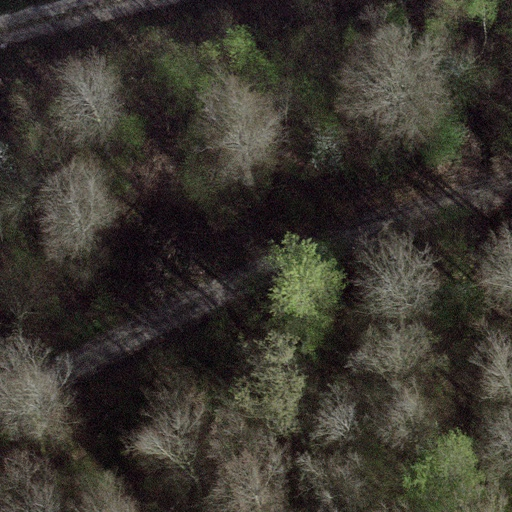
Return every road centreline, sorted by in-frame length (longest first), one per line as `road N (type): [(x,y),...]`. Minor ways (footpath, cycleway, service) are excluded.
road 1 (track): [(0,397),(283,262),(511,181)]
road 2 (track): [(0,31),(122,0)]
